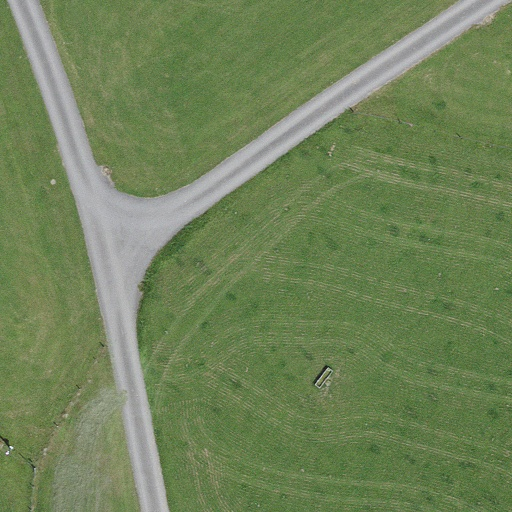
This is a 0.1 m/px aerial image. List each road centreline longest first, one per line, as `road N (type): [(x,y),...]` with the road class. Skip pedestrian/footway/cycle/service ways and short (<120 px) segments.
road 1 (track): [(24,0),(61,72),(119,264),(166,511)]
road 2 (track): [(119,264),(503,0)]
